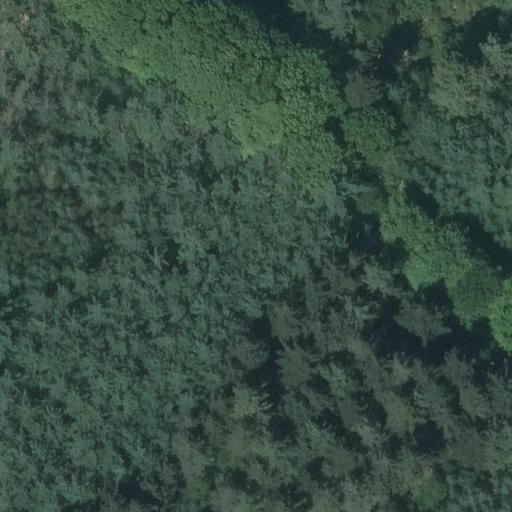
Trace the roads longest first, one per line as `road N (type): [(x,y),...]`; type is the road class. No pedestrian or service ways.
road 1 (track): [(511,350),(62,0)]
road 2 (unclassified): [(511,313),(98,0)]
